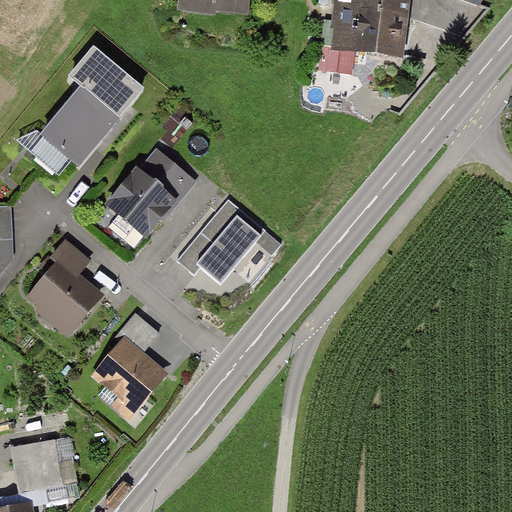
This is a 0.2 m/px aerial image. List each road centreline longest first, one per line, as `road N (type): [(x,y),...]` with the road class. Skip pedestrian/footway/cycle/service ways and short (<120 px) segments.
road 1 (primary): [(235,367),(511,36)]
road 2 (residential): [(235,367),(26,190)]
road 3 (track): [(470,134),(312,324)]
road 4 (track): [(312,324),(290,420),(281,511)]
road 5 (primary): [(136,488),(235,367)]
